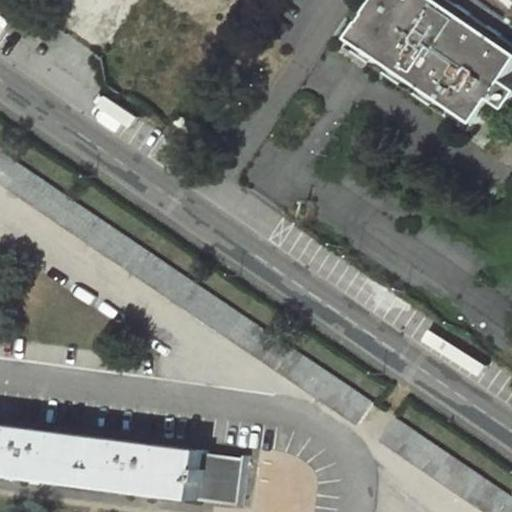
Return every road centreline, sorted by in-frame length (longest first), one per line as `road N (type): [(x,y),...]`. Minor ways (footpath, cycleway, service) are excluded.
road 1 (unclassified): [(0,85),(511,431)]
road 2 (unknown): [(351,0),(211,228)]
